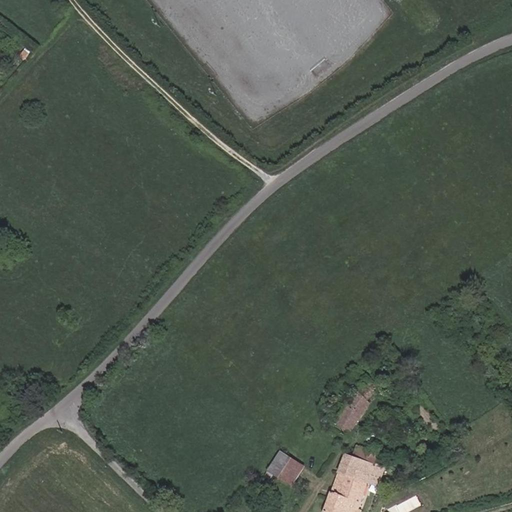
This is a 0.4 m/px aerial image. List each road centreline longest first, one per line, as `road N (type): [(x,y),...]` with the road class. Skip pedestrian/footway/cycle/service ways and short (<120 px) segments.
road 1 (unclassified): [(511,40),(277,181),(67,408)]
road 2 (track): [(277,181),(193,118),(71,0)]
road 3 (unclassified): [(67,408),(166,511)]
